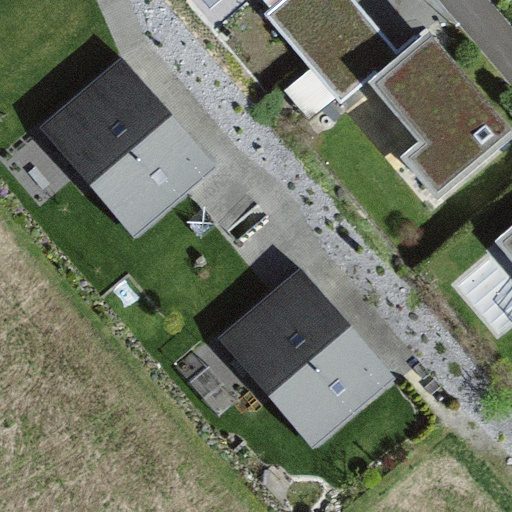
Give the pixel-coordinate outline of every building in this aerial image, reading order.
[(401,64),(347,0),(305,0),(279,22),(350,106),(375,86),(401,64)] [(437,193),(506,136),(428,42),(401,64),(375,86),(427,144),(407,160),(437,193)] [(212,168),(119,59),(43,124),(136,233),(212,168)] [(511,255),(511,235),(502,244),(511,255)] [(397,376),(302,266),(221,336),(316,446),(397,376)]
